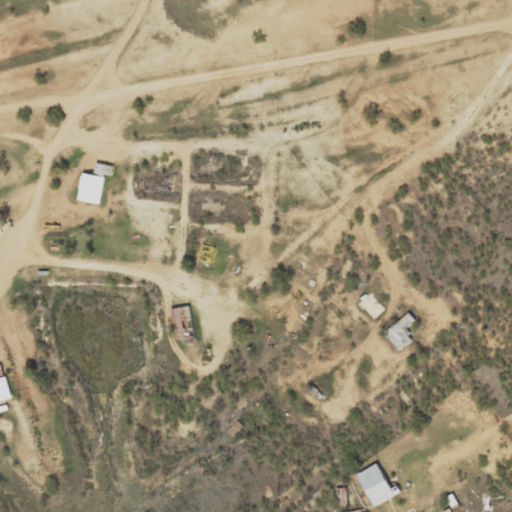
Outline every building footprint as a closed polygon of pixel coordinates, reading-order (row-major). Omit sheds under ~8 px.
[(102,204),(106,175),(112,175),(113,166),(97,163),(95,174),(82,172),(78,200),(102,204)] [(358,303),(373,319),(384,309),(369,293),(358,303)] [(173,307),(177,342),(195,340),(191,306),(173,307)] [(413,338),(405,330),(416,320),(408,313),(385,336),(400,351),(413,338)] [(374,505),(395,496),(380,463),(359,473),(374,505)]
